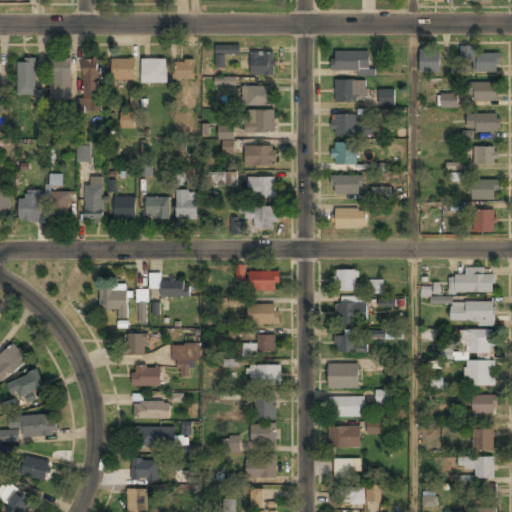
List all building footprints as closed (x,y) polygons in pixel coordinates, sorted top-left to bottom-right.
[(475,53),(475,45),(460,45),(460,61),(473,61),(473,71),(500,71),(500,53),(475,53)] [(216,66),(224,66),(225,52),(236,53),(237,47),(217,46),(216,66)] [(369,50),(332,50),(332,69),(359,69),(359,74),(369,74),(369,50)] [(421,73),(440,73),(440,50),(421,50),(421,73)] [(274,51),(251,51),(251,74),(274,74),(274,51)] [(136,58),(112,58),(112,80),(136,80),(136,58)] [(71,59),(51,59),(51,100),(71,100),(71,59)] [(100,110),(100,59),(83,59),(84,110),(100,110)] [(141,59),(141,84),(166,84),(166,59),(141,59)] [(194,60),(174,60),(174,79),(194,79),(194,60)] [(17,95),(36,95),(36,61),(17,61),(17,95)] [(214,85),(235,85),(236,77),(215,77),(214,85)] [(366,79),(334,79),(334,101),(357,101),(357,95),(366,95),(366,79)] [(498,100),(498,82),(468,82),(468,100),(498,100)] [(273,85),(241,85),(241,105),(273,105),(273,85)] [(394,90),(380,90),(380,104),(394,104),(394,90)] [(457,93),(440,93),(440,107),(457,107),(457,93)] [(275,111),(244,111),(244,132),(275,132),(275,111)] [(331,113),(331,134),(359,134),(359,113),(331,113)] [(500,113),(467,113),(467,131),(500,131),(500,113)] [(130,117),(124,116),(122,125),(128,127),(130,117)] [(219,139),(232,139),(232,126),(219,126),(219,139)] [(222,154),(234,154),(234,140),(222,141),(222,154)] [(356,163),(356,142),(331,142),(331,163),(356,163)] [(89,144),(78,144),(78,163),(89,163),(89,144)] [(244,166),(275,166),(275,146),(244,146),(244,166)] [(473,147),(473,164),(496,164),(496,147),(473,147)] [(183,184),(183,160),(175,160),(175,184),(183,184)] [(140,176),(151,176),(151,165),(140,165),(140,176)] [(210,186),(232,186),(232,173),(210,173),(210,186)] [(450,181),(465,182),(466,173),(450,173),(450,181)] [(62,185),(62,174),(50,174),(50,186),(62,185)] [(331,175),(331,194),(363,194),(363,175),(331,175)] [(104,222),(104,178),(86,178),(86,222),(104,222)] [(248,197),(276,197),(276,178),(248,178),(248,197)] [(471,200),(498,200),(498,179),(471,179),(471,200)] [(0,212),(1,213),(0,218),(10,218),(10,186),(0,186),(0,212)] [(390,186),(372,186),(372,197),(390,197),(390,186)] [(40,222),(40,191),(20,191),(20,222),(40,222)] [(70,192),(51,191),(50,216),(69,216),(70,192)] [(196,191),(176,191),(176,219),(196,219),(196,191)] [(115,220),(136,220),(136,197),(115,197),(115,220)] [(169,218),(169,197),(147,197),(147,218),(169,218)] [(244,219),(254,219),(254,229),(275,229),(275,207),(244,207),(244,219)] [(334,228),(366,228),(366,208),(334,208),(334,228)] [(494,210),(473,210),(473,233),(494,233),(494,210)] [(230,234),(245,234),(245,220),(231,219),(230,234)] [(245,280),(245,265),(236,264),(236,280),(245,280)] [(484,267),(464,267),(464,275),(449,275),(449,293),(493,293),(493,274),(484,274),(484,267)] [(356,269),(334,269),(334,291),(356,291),(356,269)] [(278,291),(278,272),(249,272),(249,291),(278,291)] [(161,298),(190,298),(190,279),(152,279),(152,288),(161,288),(161,298)] [(371,293),(382,293),(382,281),(371,281),(371,293)] [(118,319),(128,319),(127,288),(101,289),(102,310),(118,310),(118,319)] [(147,322),(147,290),(138,290),(138,323),(147,322)] [(452,297),(430,296),(430,304),(452,304),(452,297)] [(246,305),(245,297),(229,297),(229,305),(246,305)] [(378,308),(396,307),(396,299),(377,299),(378,308)] [(493,323),(493,302),(451,302),(451,323),(493,323)] [(366,303),(336,303),(336,324),(366,324),(366,303)] [(248,304),(248,324),(278,324),(278,304),(248,304)] [(384,330),(369,330),(368,338),(384,338),(384,330)] [(402,330),(386,330),(386,338),(402,338),(402,330)] [(492,353),(492,330),(462,330),(462,353),(492,353)] [(127,354),(146,354),(146,333),(127,333),(127,354)] [(276,335),(257,335),(257,344),(243,344),(243,354),(276,354),(276,335)] [(365,336),(334,336),(334,353),(365,353),(365,336)] [(0,381),(1,382),(27,361),(14,344),(0,355),(0,381)] [(440,344),(440,358),(453,359),(453,344),(440,344)] [(198,345),(172,345),(172,364),(198,364),(198,345)] [(465,385),(493,385),(493,361),(465,361),(465,385)] [(328,389),(358,389),(358,364),(328,364),(328,389)] [(160,386),(161,367),(133,366),(132,386),(160,386)] [(280,366),(248,366),(248,385),(280,385),(280,366)] [(41,389),(40,376),(10,378),(11,400),(36,399),(35,390),(41,389)] [(441,378),(432,378),(432,388),(441,388),(441,378)] [(241,400),(240,390),(220,391),(220,400),(241,400)] [(389,403),(388,390),(376,390),(377,404),(389,403)] [(471,395),(471,413),(496,413),(496,395),(471,395)] [(276,420),(276,396),(255,396),(255,420),(276,420)] [(328,416),(363,416),(363,397),(328,397),(328,416)] [(134,418),(170,418),(170,401),(134,401),(134,418)] [(9,416),(10,431),(0,431),(0,440),(20,439),(19,436),(56,435),(55,414),(9,416)] [(368,434),(380,434),(380,421),(368,421),(368,434)] [(276,424),(251,424),(251,444),(276,444),(276,424)] [(328,426),(328,448),(360,448),(360,426),(328,426)] [(135,427),(135,445),(172,445),(172,427),(135,427)] [(493,428),(473,428),(473,450),(493,450),(493,428)] [(227,453),(240,452),(238,437),(225,438),(227,453)] [(51,460),(25,455),(21,474),(47,479),(51,460)] [(493,455),(460,455),(460,466),(473,466),(473,477),(493,477),(493,455)] [(158,480),(158,459),(131,459),(131,480),(158,480)] [(275,478),(275,460),(246,460),(246,478),(275,478)] [(334,460),(334,477),(353,477),(353,460),(334,460)] [(474,484),(474,476),(460,476),(460,485),(474,484)] [(367,502),(381,502),(380,486),(366,487),(367,502)] [(336,504),(364,504),(364,487),(336,487),(336,504)] [(12,511),(25,511),(35,498),(19,488),(6,508),(12,511)] [(127,511),(147,511),(147,489),(127,489),(127,511)] [(251,506),(261,507),(261,490),(252,489),(251,506)] [(424,506),(436,506),(436,492),(424,492),(424,506)] [(236,511),(236,499),(224,499),(224,511),(236,511)]
